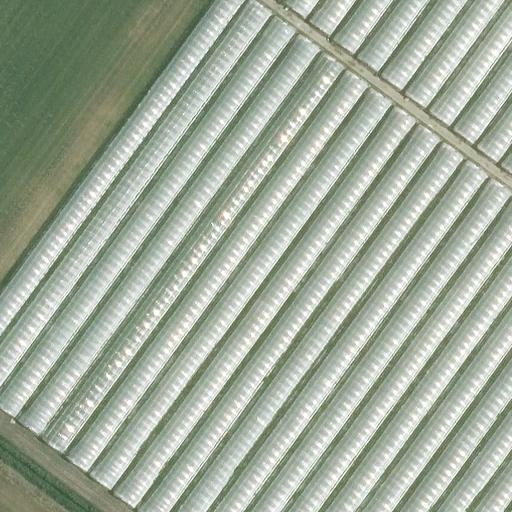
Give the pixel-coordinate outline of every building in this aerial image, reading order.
[(430,86),(412,114),(425,122),(443,94),(430,86)] [(500,94),(484,124),(474,119),(459,151),(479,161),(510,99),(500,94)] [(0,315),(38,223),(0,258),(0,251),(18,207),(0,200),(0,196),(9,191),(0,173),(0,315)] [(511,209),(469,178),(460,190),(482,206),(476,214),(509,238),(511,233),(511,209)] [(0,420),(17,432),(29,414),(15,404),(24,391),(12,382),(20,371),(8,363),(1,373),(0,372),(0,420)]
